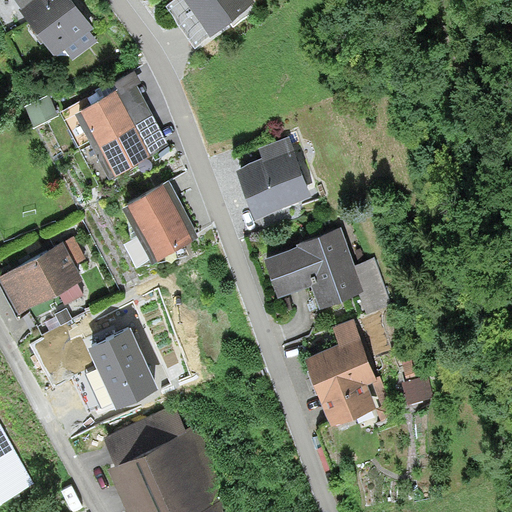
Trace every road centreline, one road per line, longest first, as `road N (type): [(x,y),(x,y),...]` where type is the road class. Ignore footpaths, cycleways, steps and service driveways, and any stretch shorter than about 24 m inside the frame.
road 1 (residential): [(116,0),(182,113),(328,511)]
road 2 (track): [(435,0),(511,237)]
road 3 (residential): [(0,333),(99,511)]
